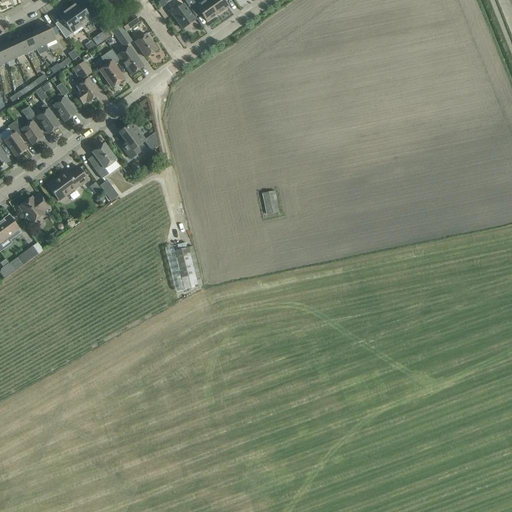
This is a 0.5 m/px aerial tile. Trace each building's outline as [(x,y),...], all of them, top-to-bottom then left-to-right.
[(192,0),(184,0),(193,13),(198,10),(207,22),(217,14),(207,0),(205,0),(202,3),(199,0),(195,0),(193,2),(192,0)] [(207,0),(217,14),(228,7),(223,0),(207,0)] [(79,2),(69,9),(81,26),(90,19),(91,20),(98,15),(95,11),(89,2),(83,7),(79,2)] [(195,20),(183,4),(171,13),(182,29),(195,20)] [(56,26),(62,34),(65,38),(72,34),(71,32),(81,26),(69,9),(59,16),(63,21),(56,26)] [(133,15),(125,21),(120,24),(125,31),(130,28),(138,22),(133,15)] [(120,24),(112,30),(123,47),(131,41),(120,24)] [(39,29),(46,45),(56,40),(49,25),(39,29)] [(29,34),(36,49),(46,45),(39,29),(29,34)] [(19,38),(26,54),(36,49),(29,34),(19,38)] [(146,34),(135,42),(145,58),(157,50),(146,34)] [(9,43),(16,58),(26,54),(19,38),(9,43)] [(0,47),(0,48),(7,63),(16,58),(9,43),(0,47)] [(117,55),(125,67),(131,75),(143,66),(130,47),(117,55)] [(99,70),(106,80),(112,88),(124,79),(114,65),(120,61),(112,50),(100,58),(106,66),(99,70)] [(54,74),(60,69),(66,65),(63,61),(58,65),(51,70),(54,74)] [(75,93),(77,96),(83,104),(87,102),(87,103),(99,94),(88,79),(86,76),(91,73),(84,62),(73,69),(81,80),(83,82),(76,87),(79,91),(75,93)] [(29,85),(31,89),(41,82),(39,78),(29,85)] [(44,92),(43,92),(46,96),(49,93),(47,90),(52,87),(49,83),(42,88),(44,92)] [(53,106),(59,114),(64,122),(76,114),(64,96),(68,93),(61,83),(56,87),(61,95),(57,98),(59,101),(53,106)] [(15,94),(18,98),(31,89),(29,85),(15,94)] [(40,87),(34,92),(41,102),(47,98),(46,96),(43,92),(40,87)] [(9,98),(12,102),(18,98),(15,94),(9,98)] [(36,117),(42,125),(48,134),(60,125),(45,104),(41,107),(44,112),(36,117)] [(28,124),(21,130),(23,133),(32,145),(43,137),(31,119),(35,116),(29,106),(22,112),(28,121),(28,124)] [(13,134),(3,141),(3,142),(4,141),(15,157),(27,149),(18,136),(23,133),(21,130),(15,121),(8,127),(13,134)] [(121,147),(127,155),(130,159),(141,151),(137,147),(145,140),(132,123),(119,133),(120,132),(128,142),(121,147)] [(0,166),(2,165),(2,166),(9,161),(0,148),(0,143),(3,142),(3,141),(0,136),(0,166)] [(90,163),(96,171),(102,179),(108,174),(109,175),(121,166),(104,144),(92,153),(96,159),(90,163)] [(47,186),(53,194),(59,201),(87,180),(78,167),(68,174),(67,171),(47,186)] [(100,186),(111,201),(118,196),(107,181),(100,186)] [(263,193),(265,203),(267,215),(279,213),(277,201),(275,191),(263,193)] [(49,208),(39,195),(33,199),(32,197),(18,207),(31,224),(44,214),(43,212),(49,208)] [(0,242),(7,238),(9,241),(20,233),(18,230),(19,229),(15,223),(9,215),(0,221),(0,242)] [(8,264),(14,272),(43,250),(37,242),(8,264)] [(178,260),(185,290),(203,286),(193,246),(175,251),(178,260)] [(0,273),(4,279),(14,272),(8,264),(1,269),(0,273)]
